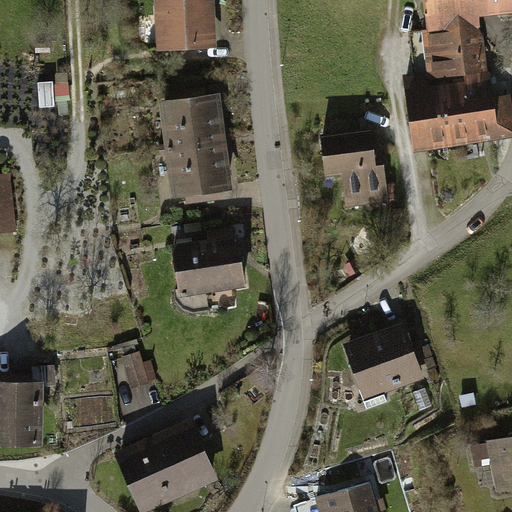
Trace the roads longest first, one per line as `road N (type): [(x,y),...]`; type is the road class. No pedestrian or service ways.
road 1 (residential): [(256,0),(295,332),(280,434),(245,511)]
road 2 (residential): [(60,487),(87,454),(255,359)]
